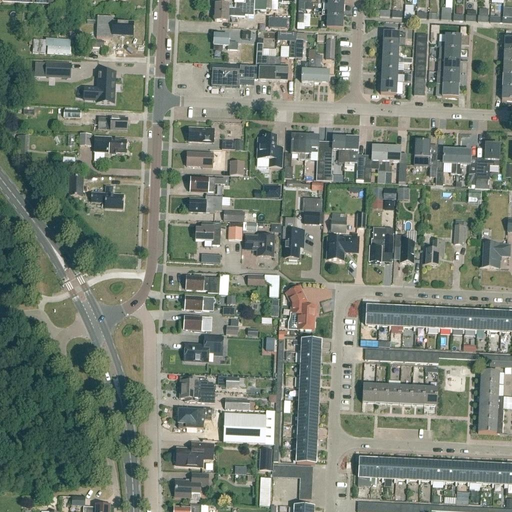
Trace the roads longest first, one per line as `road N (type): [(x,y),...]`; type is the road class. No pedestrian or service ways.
road 1 (residential): [(332,442),(340,288),(511,296)]
road 2 (residential): [(136,301),(149,326),(151,511)]
road 3 (unclassified): [(136,301),(151,266),(158,102)]
road 4 (residential): [(352,108),(158,102)]
road 5 (residential): [(62,338),(63,360),(101,431),(117,511)]
road 6 (residential): [(511,449),(332,442)]
road 7 (residential): [(511,115),(352,108)]
road 8 (secondary): [(133,511),(118,388)]
